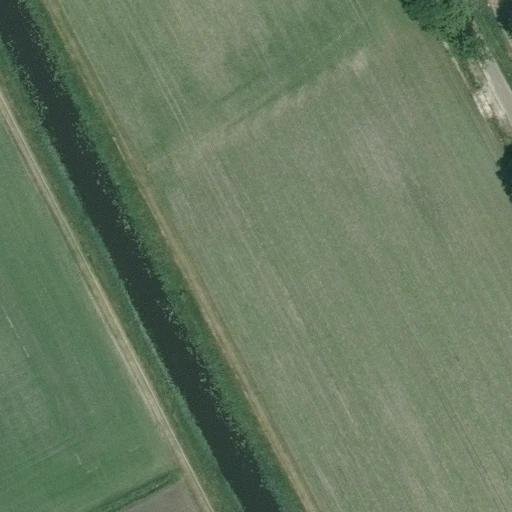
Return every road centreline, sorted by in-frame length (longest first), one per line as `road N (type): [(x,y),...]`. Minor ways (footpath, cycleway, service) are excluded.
road 1 (track): [(210,511),(0,100)]
road 2 (unclassified): [(511,112),(453,0)]
